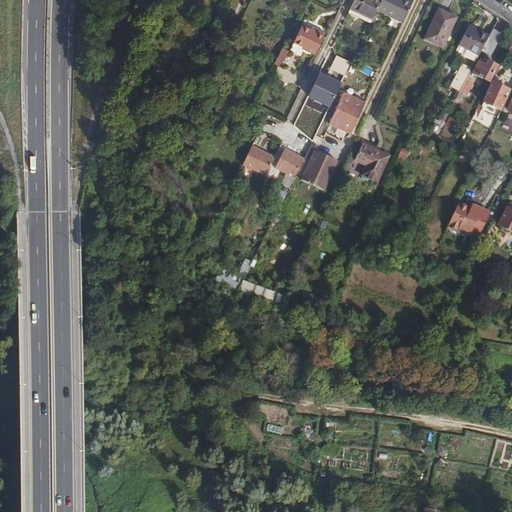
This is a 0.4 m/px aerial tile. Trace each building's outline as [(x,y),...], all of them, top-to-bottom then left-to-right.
[(376,6),(379,0),(353,0),(349,9),(370,19),(376,6)] [(379,0),(376,6),(403,19),(408,9),(412,0),(379,0)] [(439,10),(424,40),(443,50),(458,19),(439,10)] [(311,28),(301,23),(294,39),(315,50),(324,31),(312,24),(311,28)] [(471,25),(457,50),(475,61),(481,50),(489,35),(471,25)] [(489,35),(481,50),(490,55),(502,32),(493,27),(489,35)] [(290,71),(307,52),(297,43),(280,63),(290,71)] [(281,65),(288,50),(282,47),(275,62),(281,65)] [(458,59),(453,57),(446,71),(456,76),(455,79),(457,80),(461,72),(468,75),(471,68),(457,60),(458,59)] [(486,61),(480,58),(473,72),(489,80),(497,65),(487,60),(486,61)] [(475,81),(467,77),(459,91),(467,95),(475,81)] [(330,106),(337,92),(315,81),(308,95),(330,106)] [(506,95),(490,87),(481,106),(497,114),(506,95)] [(344,89),(329,120),(351,131),(366,100),(344,89)] [(159,98),(153,110),(161,113),(167,102),(159,98)] [(304,157),(297,171),(302,174),(301,178),(323,189),(338,160),(315,148),(317,144),(312,142),(304,157)] [(251,144),(241,162),(266,174),(275,156),(251,144)] [(390,158),(362,145),(355,162),(366,167),(362,176),(377,184),(390,158)] [(285,147),(275,167),(294,176),(297,171),(304,157),(285,147)] [(511,209),(505,205),(496,223),(511,230),(511,209)] [(456,206),(444,230),(460,237),(462,234),(474,239),(485,215),(474,210),(473,214),(456,206)] [(241,278),(236,291),(276,306),(281,294),(241,278)]
